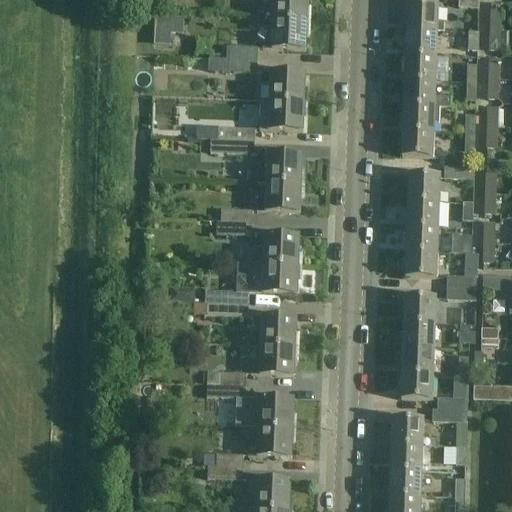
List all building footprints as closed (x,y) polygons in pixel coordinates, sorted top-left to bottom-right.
[(273,6),(272,24),(306,25),(306,0),(263,0),(263,5),(273,6)] [(459,1),(458,11),(479,12),(479,2),(459,1)] [(407,8),(406,34),(437,34),(443,34),(443,24),(437,24),(438,9),(407,8)] [(490,13),(490,34),(499,34),(500,13),(490,13)] [(155,20),(154,47),(170,47),(170,36),(182,36),(183,21),(155,20)] [(262,34),(262,52),(305,54),(306,25),(272,24),(271,34),(262,34)] [(406,34),(405,60),(436,60),(437,34),(406,34)] [(490,34),(489,55),(499,55),(499,34),(490,34)] [(477,36),(467,35),(466,54),(476,55),(477,36)] [(222,62),(222,63),(256,64),(257,51),(227,50),(226,62),(222,62)] [(405,60),(404,85),(435,85),(436,60),(405,60)] [(222,62),(211,62),(211,75),(222,75),(222,63),(222,62)] [(489,62),(488,83),(498,83),(499,62),(489,62)] [(222,63),(222,75),(256,76),(256,64),(222,63)] [(476,67),(466,67),(465,86),(466,86),(475,86),(476,67)] [(270,87),(269,106),(303,107),(304,77),(261,75),(260,87),(270,87)] [(498,83),(488,83),(488,104),(498,104),(498,83)] [(404,85),(403,110),(434,111),(449,111),(450,100),(435,99),(435,85),(404,85)] [(475,86),(466,86),(465,104),(474,105),(476,86),(475,86)] [(303,107),(269,106),(260,105),(259,134),(302,135),(303,107)] [(433,136),(434,111),(403,110),(402,135),(433,136)] [(487,132),(497,132),(497,111),(487,111),(487,132)] [(475,118),(465,118),(464,137),(474,137),(475,118)] [(218,131),(217,143),(253,145),(254,133),(218,131)] [(487,132),(486,153),(496,153),(497,132),(487,132)] [(432,161),(433,136),(402,135),(401,160),(432,161)] [(474,138),(464,137),(463,156),(473,156),(474,138)] [(211,143),(210,156),(253,158),(253,145),(217,143),(211,143)] [(258,157),(257,187),(266,187),(300,188),(301,158),(258,157)] [(473,184),(474,172),(444,170),(443,182),(473,184)] [(256,193),(257,175),(248,174),(247,192),(256,193)] [(485,177),(485,198),(495,198),(495,177),(485,177)] [(409,179),(408,205),(439,206),(439,180),(409,179)] [(300,188),(266,187),(265,204),(256,203),(256,215),(299,217),(300,188)] [(485,198),(484,218),(494,219),(495,198),(485,198)] [(408,205),(407,230),(438,231),(439,206),(408,205)] [(472,207),(463,207),(462,225),(471,226),(472,207)] [(221,213),(221,225),(251,228),(251,214),(221,213)] [(216,225),(216,238),(250,239),(251,228),(221,225),(216,225)] [(484,225),(483,246),(493,246),(494,225),(484,225)] [(407,230),(406,256),(437,256),(438,231),(407,230)] [(264,250),(263,269),(297,271),(299,240),(255,238),(255,250),(264,250)] [(472,239),(462,238),(461,257),(471,257),(472,239)] [(484,246),(483,267),(493,267),(493,246),(484,246)] [(455,267),(455,249),(438,249),(438,267),(455,267)] [(437,256),(406,256),(405,281),(436,282),(437,256)] [(297,271),(263,269),(262,285),(253,285),(253,296),(296,298),(297,271)] [(510,295),(511,281),(483,279),(482,293),(510,295)] [(447,280),(446,293),(475,294),(476,282),(447,280)] [(171,291),(170,305),(193,306),(193,292),(171,291)] [(446,293),(445,303),(475,305),(475,294),(446,293)] [(205,294),(205,307),(248,309),(248,296),(205,294)] [(404,300),(403,328),(434,329),(435,301),(404,300)] [(193,307),(193,318),(204,319),(205,307),(193,307)] [(205,307),(204,319),(247,320),(248,309),(205,307)] [(261,332),(260,350),(294,351),(295,321),(253,320),(252,332),(261,332)] [(403,328),(403,352),(433,354),(434,329),(403,328)] [(468,330),(459,330),(459,345),(468,345),(468,330)] [(481,343),(497,343),(498,334),(481,334),(481,343)] [(497,353),(497,343),(481,343),(481,352),(497,353)] [(143,347),(143,358),(155,359),(156,347),(143,347)] [(294,351),(260,350),(259,367),(251,366),(250,378),(293,380),(294,351)] [(433,379),(433,354),(403,352),(402,377),(433,379)] [(473,355),(473,366),(481,366),(482,356),(473,355)] [(467,380),(467,361),(458,361),(457,380),(467,380)] [(207,375),(206,388),(218,388),(219,376),(207,375)] [(206,388),(206,389),(245,390),(245,377),(219,376),(218,388),(206,388)] [(432,404),(433,379),(402,377),(401,403),(432,404)] [(206,389),(206,401),(244,402),(245,390),(206,389)] [(511,405),(511,391),(474,389),(473,403),(511,405)] [(258,414),(257,432),(291,433),(293,403),(249,401),(249,413),(258,414)] [(438,402),(437,415),(467,416),(468,404),(438,402)] [(432,415),(432,425),(466,427),(467,416),(437,415),(432,415)] [(392,423),(391,449),(422,450),(423,424),(392,423)] [(291,433),(257,432),(257,444),(246,443),(244,444),(243,445),(242,446),(242,448),(242,449),(242,450),(242,451),(243,452),(244,454),(245,455),(247,455),(247,460),(290,462),(291,433)] [(449,459),(450,440),(436,440),(436,458),(449,459)] [(391,449),(391,475),(422,476),(422,450),(391,449)] [(465,470),(466,452),(455,451),(454,469),(465,470)] [(207,469),(207,471),(242,472),(243,459),(216,458),(215,470),(207,469)] [(207,471),(207,482),(242,484),(242,472),(207,471)] [(391,475),(390,500),(421,501),(422,476),(391,475)] [(255,495),(254,511),(288,511),(290,485),(246,483),(246,494),(255,495)] [(454,502),(464,502),(464,484),(454,484),(454,502)] [(390,500),(389,511),(420,511),(421,501),(390,500)] [(463,511),(464,502),(454,502),(453,511),(463,511)]
